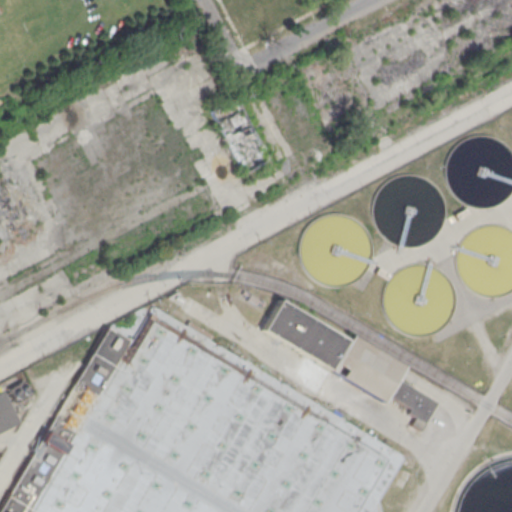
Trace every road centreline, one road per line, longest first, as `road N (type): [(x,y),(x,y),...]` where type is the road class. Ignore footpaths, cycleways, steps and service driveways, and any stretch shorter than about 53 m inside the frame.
road 1 (residential): [(308,202),(0,362)]
road 2 (residential): [(308,202),(511,92)]
road 3 (residential): [(292,169),(200,0)]
road 4 (residential): [(378,0),(241,74)]
